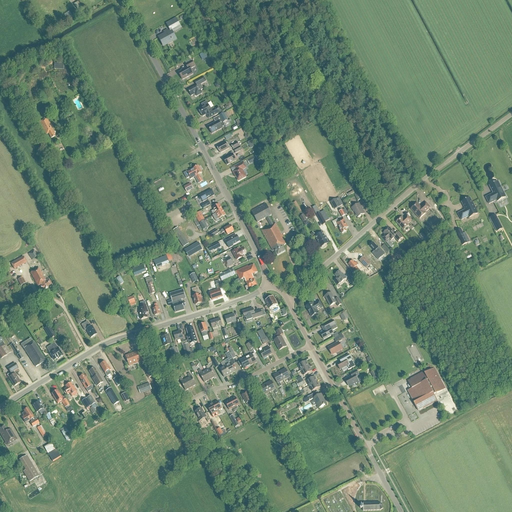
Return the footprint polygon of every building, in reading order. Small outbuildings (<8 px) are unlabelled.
[(130,30),(126,15),(116,17),(119,25),(122,24),(123,27),(126,26),(127,31),(130,30)] [(169,32),(168,30),(163,32),(164,34),(158,38),(164,48),(177,40),(172,30),(169,32)] [(182,72),(179,73),(182,80),(193,75),(190,69),(195,67),(192,61),(185,65),(187,68),(181,71),(182,72)] [(196,86),(188,91),(191,97),(194,95),(195,97),(196,97),(202,94),(201,91),(204,89),(201,85),(206,82),(204,78),(195,83),(196,86)] [(211,109),(207,102),(202,105),(204,107),(198,110),(202,118),(206,116),(209,120),(222,113),(219,107),(215,110),(214,108),(211,109)] [(233,107),(230,102),(225,104),(226,106),(225,107),(226,111),(233,107)] [(41,115),(44,120),(39,123),(45,135),(48,134),(51,139),(55,137),(54,135),(55,135),(47,119),(46,119),(45,117),(51,114),(50,112),(52,110),(50,107),(41,111),(43,114),(41,115)] [(233,117),(240,114),(237,107),(230,111),(233,117)] [(224,114),(219,116),(213,120),(215,123),(218,121),(222,128),(224,127),(222,123),(228,121),(224,114)] [(218,121),(215,123),(208,127),(212,134),(222,129),(222,128),(218,121)] [(220,154),(229,149),(226,143),(217,148),(220,154)] [(224,160),(227,166),(236,161),(233,155),(224,160)] [(233,172),(235,176),(238,181),(246,177),(242,170),(246,168),(243,163),(235,167),(237,170),(233,172)] [(193,170),(188,173),(187,172),(184,174),(187,179),(190,178),(191,179),(195,177),(196,180),(198,184),(203,182),(199,175),(202,173),(198,166),(193,169),(193,170)] [(485,198),(489,205),(496,201),(497,202),(506,198),(506,197),(501,187),(498,182),(496,183),(494,183),(493,183),(492,183),(492,184),(491,186),(489,186),(492,194),(485,198)] [(184,187),(187,193),(193,189),(190,184),(184,187)] [(211,190),(204,194),(199,196),(202,203),(208,200),(207,200),(214,196),(211,190)] [(343,205),(341,202),(339,198),(330,203),(334,210),(343,205)] [(464,199),(463,200),(464,202),(461,203),(465,210),(458,214),(461,221),(468,217),(469,218),(478,214),(477,213),(478,213),(473,204),(470,198),(468,199),(467,199),(466,198),(465,199),(464,199)] [(421,208),(417,204),(411,210),(419,219),(426,214),(425,213),(430,208),(426,203),(421,208)] [(275,224),(273,225),(269,217),(272,215),(266,204),(251,212),(258,223),(266,219),(270,226),(262,231),(273,252),(274,251),(277,256),(285,252),(282,246),(287,244),(275,224)] [(351,208),(353,212),(354,212),(357,218),(365,214),(359,204),(351,208)] [(216,214),(222,210),(219,205),(213,208),(216,214)] [(326,222),(322,216),(318,209),(314,211),(317,215),(316,215),(322,226),(326,224),(325,223),(326,222)] [(222,210),(216,214),(219,219),(225,216),(222,210)] [(326,222),(330,220),(325,211),(321,213),(326,222)] [(309,225),(306,221),(303,215),(300,217),(305,227),(309,225)] [(503,229),(496,215),(489,218),(497,232),(503,229)] [(409,226),(408,225),(412,221),(407,216),(403,219),(402,218),(396,223),(403,231),(409,226)] [(208,228),(204,220),(199,223),(204,230),(208,228)] [(348,228),(345,223),(343,220),(337,224),(339,226),(338,227),(342,234),(346,232),(345,230),(348,228)] [(439,228),(439,229),(438,229),(440,231),(441,230),(442,231),(449,225),(446,222),(439,228)] [(221,231),(222,234),(225,232),(227,235),(234,232),(231,226),(224,229),(221,231)] [(189,244),(178,228),(173,232),(184,248),(189,244)] [(395,235),(389,228),(384,234),(385,235),(381,238),(386,244),(389,241),(390,242),(394,238),(398,242),(403,238),(398,233),(395,235)] [(462,247),(468,243),(470,242),(465,233),(463,234),(461,229),(455,232),(462,247)] [(325,237),(323,233),(315,237),(319,244),(318,244),(320,249),(329,244),(327,240),(327,239),(326,236),(325,237)] [(232,246),(240,242),(236,236),(225,242),(229,249),(233,246),(232,246)] [(212,247),(214,250),(216,249),(217,250),(224,246),(221,242),(212,247)] [(198,243),(188,249),(185,251),(189,257),(192,256),(202,250),(198,243)] [(369,246),(374,252),(375,251),(378,254),(381,252),(378,249),(373,243),(369,246)] [(238,249),(232,252),(237,261),(242,258),(241,257),(246,254),(243,248),(241,249),(240,248),(239,248),(238,249)] [(34,251),(28,255),(32,261),(38,257),(34,251)] [(402,253),(401,254),(399,252),(397,254),(394,256),(399,261),(404,256),(402,253)] [(27,263),(23,257),(11,264),(14,270),(27,263)] [(229,257),(223,261),(227,268),(233,265),(229,257)] [(366,269),(371,264),(364,257),(359,261),(366,269)] [(354,259),(348,265),(356,273),(362,268),(354,259)] [(382,269),(380,265),(378,263),(372,267),(375,273),(382,269)] [(146,272),(143,265),(132,269),(135,276),(146,272)] [(240,281),(244,279),(248,286),(245,287),(246,291),(249,289),(257,286),(252,275),(258,273),(254,265),(249,267),(248,266),(236,272),(240,280),(240,281)] [(39,269),(30,273),(38,287),(41,285),(42,286),(38,288),(40,292),(48,288),(47,287),(51,285),(48,279),(46,281),(39,269)] [(222,281),(235,275),(233,269),(219,276),(222,281)] [(340,272),(335,275),(334,276),(337,279),(333,282),(337,287),(347,279),(343,275),(342,275),(340,272)] [(199,281),(195,274),(190,276),(193,284),(199,281)] [(26,284),(24,280),(22,278),(17,280),(21,286),(26,284)] [(220,290),(222,289),(221,284),(220,284),(219,281),(215,282),(216,285),(216,286),(217,290),(209,293),(212,301),(223,297),(220,290)] [(147,283),(148,285),(147,285),(150,295),(156,293),(153,284),(152,284),(152,282),(147,283)] [(192,290),(194,297),(193,297),(196,306),(196,305),(197,306),(199,305),(199,304),(202,304),(201,299),(202,299),(201,298),(202,297),(201,296),(200,295),(199,295),(197,288),(192,290)] [(179,301),(181,300),(186,299),(183,291),(170,295),(173,303),(174,305),(173,306),(175,313),(184,310),(182,303),(180,304),(179,301)] [(335,300),(331,293),(325,297),(330,306),(336,303),(338,307),(341,305),(339,301),(338,299),(335,300)] [(133,296),(137,304),(142,302),(138,294),(133,296)] [(136,302),(133,296),(127,299),(130,305),(136,302)] [(274,313),(278,311),(276,306),(277,305),(273,297),(265,301),(270,309),(272,308),(274,313)] [(313,303),(306,307),(312,317),(318,314),(317,311),(323,308),(319,301),(314,305),(313,303)] [(155,316),(161,314),(159,307),(158,308),(157,304),(154,305),(155,308),(153,309),(155,316)] [(146,306),(144,306),(141,307),(143,311),(139,312),(141,320),(148,318),(146,314),(149,313),(146,306)] [(253,320),(262,316),(260,310),(254,312),(253,308),(242,312),(245,319),(248,318),(249,322),(253,321),(253,320)] [(227,325),(236,322),(234,315),(225,317),(227,325)] [(213,329),(222,326),(220,319),(210,322),(213,329)] [(92,326),(90,327),(86,321),(77,326),(80,330),(84,327),(86,330),(91,338),(96,335),(92,326)] [(321,327),(324,332),(321,334),(324,340),(334,335),(332,331),(337,329),(333,321),(321,327)] [(205,324),(199,326),(198,326),(200,334),(201,334),(202,338),(207,337),(206,332),(208,331),(205,324)] [(44,330),(50,340),(55,337),(49,327),(44,330)] [(193,327),(186,329),(189,337),(187,338),(190,345),(197,342),(193,327)] [(280,337),(284,335),(281,329),(276,332),(278,335),(275,337),(276,340),(274,341),(279,351),(287,347),(281,337),(280,337)] [(184,342),(183,339),(181,331),(173,334),(176,340),(178,339),(179,340),(180,340),(181,343),(184,342)] [(293,336),(298,347),(304,344),(299,333),(293,336)] [(164,347),(171,345),(172,344),(169,335),(162,338),(164,347)] [(10,353),(7,348),(5,345),(4,345),(3,343),(4,343),(0,337),(0,357),(1,359),(10,353)] [(340,338),(335,341),(336,344),(328,348),(332,355),(342,350),(339,343),(342,341),(341,340),(340,338)] [(33,343),(30,339),(26,342),(25,340),(22,342),(23,344),(21,345),(36,368),(45,362),(37,350),(33,343)] [(251,342),(248,344),(246,345),(249,352),(255,349),(254,348),(251,342)] [(20,361),(23,358),(20,353),(19,354),(13,344),(10,345),(20,361)] [(54,344),(52,345),(46,349),(49,353),(54,361),(58,358),(58,359),(63,356),(55,345),(54,344)] [(188,344),(185,345),(183,346),(186,355),(187,356),(182,358),(183,362),(187,361),(186,358),(191,356),(191,355),(188,344)] [(273,354),(269,348),(260,353),(263,359),(273,354)] [(140,351),(129,355),(125,356),(129,367),(144,361),(140,351)] [(228,359),(223,362),(230,375),(235,372),(232,367),(235,364),(229,352),(227,354),(225,354),(228,359)] [(252,355),(246,358),(250,366),(256,363),(255,359),(257,358),(254,354),(252,355)] [(355,367),(349,355),(339,360),(340,363),(337,365),(340,370),(341,369),(343,372),(347,370),(348,371),(355,367)] [(250,366),(246,358),(240,361),(240,362),(238,363),(240,367),(242,366),(244,369),(250,366)] [(301,371),(309,367),(306,361),(298,366),(301,371)] [(107,366),(105,362),(100,365),(105,374),(107,377),(111,374),(109,371),(111,371),(107,365),(107,366)] [(230,375),(223,362),(221,363),(223,367),(220,369),(224,378),(230,375)] [(15,364),(7,369),(10,374),(7,376),(14,387),(20,383),(15,374),(13,372),(18,369),(15,364)] [(149,379),(154,376),(149,366),(144,369),(149,379)] [(205,372),(210,380),(215,377),(210,369),(209,366),(206,367),(208,370),(205,372)] [(312,372),(309,367),(301,371),(303,376),(312,372)] [(103,383),(102,381),(94,368),(89,372),(93,379),(92,379),(97,387),(103,383)] [(279,372),(284,381),(288,378),(290,382),(292,381),(290,378),(285,369),(279,372)] [(377,369),(374,371),(379,378),(383,376),(377,369)] [(415,403),(414,404),(418,411),(437,401),(434,395),(436,394),(436,395),(445,389),(434,369),(425,374),(425,373),(411,380),(411,381),(409,383),(412,389),(408,391),(415,403)] [(210,380),(205,372),(202,373),(200,370),(198,371),(200,374),(204,383),(210,380)] [(352,377),(345,380),(349,387),(352,385),(353,387),(359,383),(355,377),(359,375),(356,371),(350,374),(352,377)] [(284,381),(279,372),(273,376),(278,384),(280,387),(282,386),(280,383),(284,381)] [(189,378),(186,380),(191,388),(196,385),(192,377),(191,377),(190,374),(188,375),(189,378)] [(85,379),(83,375),(79,378),(81,381),(86,390),(88,388),(89,390),(92,390),(94,389),(91,386),(90,386),(86,378),(85,379)] [(123,375),(119,376),(125,390),(129,389),(123,375)] [(309,387),(317,382),(315,377),(306,382),(309,387)] [(113,380),(121,393),(122,396),(126,394),(117,378),(113,380)] [(191,388),(186,380),(183,381),(182,378),(179,379),(181,382),(185,391),(191,388)] [(271,381),(265,384),(269,393),(273,391),(275,394),(277,393),(276,390),(271,381)] [(317,382),(309,387),(312,392),(320,387),(317,382)] [(65,387),(66,388),(64,390),(67,395),(70,394),(71,395),(76,392),(73,386),(72,387),(71,384),(70,383),(68,385),(68,384),(66,385),(66,386),(65,387)] [(140,394),(152,390),(149,384),(138,388),(140,394)] [(269,393),(265,384),(259,388),(263,396),(264,396),(265,399),(267,398),(265,395),(269,393)] [(119,402),(111,389),(105,392),(113,406),(119,402)] [(447,401),(449,398),(450,406),(453,409),(449,413),(451,413),(460,410),(460,408),(459,405),(458,407),(456,407),(457,405),(455,403),(459,403),(456,401),(455,396),(452,394),(452,391),(449,389),(449,391),(452,394),(450,396),(448,397),(444,397),(445,398),(445,402),(448,402),(447,401)] [(58,404),(59,404),(60,404),(62,403),(65,408),(69,406),(65,399),(63,401),(57,390),(51,394),(58,404)] [(247,393),(242,396),(247,406),(253,404),(247,393)] [(314,394),(307,398),(309,401),(314,399),(315,401),(312,402),(312,403),(313,406),(314,406),(317,405),(319,409),(326,405),(321,395),(316,397),(314,394)] [(95,404),(90,396),(87,398),(92,406),(95,404)] [(235,397),(230,400),(236,412),(239,410),(237,407),(239,405),(235,397)] [(82,402),(86,409),(91,406),(87,399),(82,402)] [(236,412),(230,400),(225,403),(229,411),(232,409),(234,413),(236,412)] [(212,404),(218,416),(221,414),(219,411),(222,409),(217,401),(212,404)] [(45,412),(43,409),(39,402),(36,404),(35,404),(34,405),(33,405),(33,406),(37,413),(39,412),(41,415),(45,412)] [(95,406),(98,411),(104,407),(101,402),(95,406)] [(218,416),(212,404),(207,407),(211,415),(214,413),(216,417),(218,416)] [(35,417),(34,418),(30,412),(27,409),(23,411),(26,414),(25,415),(26,416),(22,418),(25,423),(30,420),(31,422),(30,423),(33,427),(39,424),(36,419),(35,417)] [(211,420),(209,418),(207,414),(205,415),(201,409),(195,412),(200,421),(206,418),(208,422),(211,420)] [(50,413),(48,414),(45,416),(49,422),(53,419),(50,413)] [(239,426),(234,415),(230,417),(236,428),(239,426)] [(42,425),(49,440),(55,438),(47,423),(42,425)] [(11,429),(7,432),(4,426),(0,428),(0,433),(7,446),(17,440),(11,429)] [(71,438),(66,429),(61,432),(66,441),(71,438)] [(55,450),(51,444),(44,448),(48,454),(55,450)] [(61,458),(56,450),(48,454),(53,463),(61,458)] [(19,461),(24,469),(25,471),(23,472),(29,483),(39,477),(27,456),(19,461)] [(359,508),(360,509),(363,509),(363,511),(366,511),(367,511),(368,511),(369,511),(371,511),(373,511),(374,511),(376,511),(377,511),(380,511),(383,509),(383,506),(383,505),(380,504),(380,503),(380,504),(377,504),(377,503),(376,503),(376,504),(374,504),(374,503),(373,503),(373,504),(371,504),(371,503),(371,504),(368,504),(368,503),(368,504),(366,504),(366,503),(366,504),(363,504),(363,503),(363,504),(363,506),(360,506),(359,508)]
